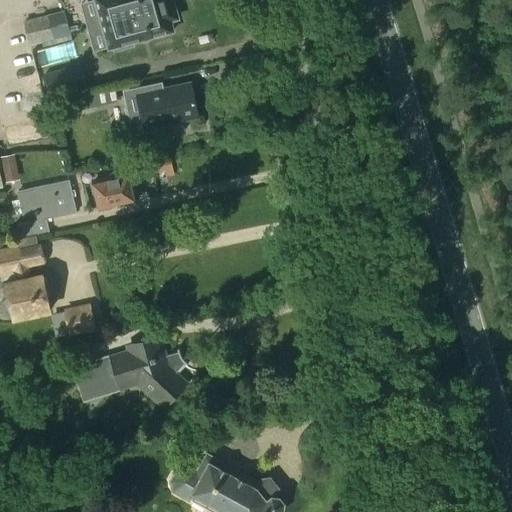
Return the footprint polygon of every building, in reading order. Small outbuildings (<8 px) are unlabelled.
[(88,0),(96,24),(167,4),(165,0),(88,0)] [(167,4),(96,24),(103,50),(106,48),(107,52),(127,47),(126,43),(166,32),(163,21),(171,19),(167,4)] [(59,13),(48,16),(25,22),(30,45),(64,36),(59,13)] [(64,93),(86,87),(79,63),(58,69),(64,93)] [(191,82),(137,93),(144,128),(198,117),(191,82)] [(64,113),(128,99),(125,86),(61,100),(64,113)] [(31,132),(5,134),(6,149),(32,148),(31,132)] [(20,179),(15,153),(1,155),(5,182),(20,179)] [(102,208),(136,201),(130,173),(96,181),(102,208)] [(50,233),(48,221),(47,219),(76,212),(70,181),(20,192),(25,215),(37,213),(38,221),(30,222),(33,237),(38,235),(50,233)] [(33,237),(30,222),(19,225),(22,239),(33,237)] [(0,270),(15,268),(26,265),(43,262),(40,247),(0,255),(0,270)] [(43,276),(29,279),(26,265),(15,268),(18,282),(6,284),(14,318),(51,310),(43,276)] [(90,305),(66,311),(71,334),(95,328),(90,305)] [(142,348),(108,357),(111,366),(77,374),(83,396),(146,380),(171,403),(188,386),(167,366),(159,336),(140,341),(142,348)] [(177,468),(171,480),(173,490),(214,511),(280,511),(283,510),(284,503),(279,497),(272,496),(261,484),(206,453),(202,461),(177,468)]
